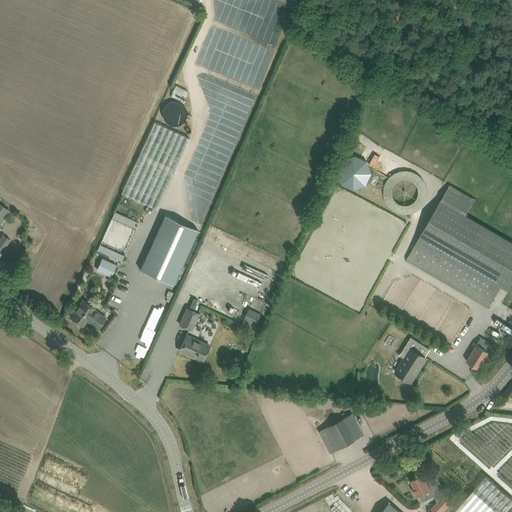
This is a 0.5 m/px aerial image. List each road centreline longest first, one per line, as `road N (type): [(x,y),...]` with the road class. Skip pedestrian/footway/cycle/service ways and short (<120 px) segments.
road 1 (unclassified): [(186,511),(169,444),(151,415),(0,300)]
road 2 (tertiary): [(270,511),(465,411),(511,367)]
